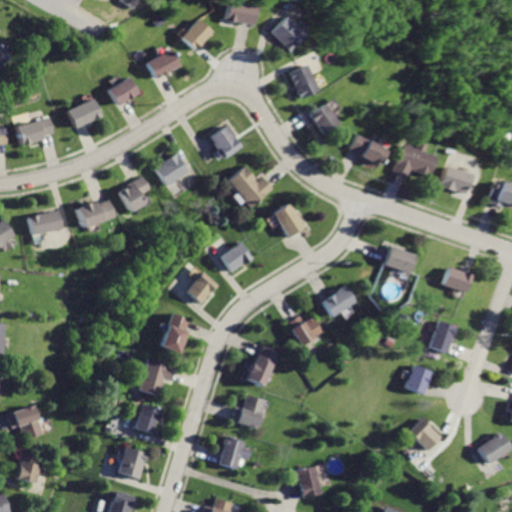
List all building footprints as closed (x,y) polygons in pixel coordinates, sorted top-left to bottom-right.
[(115,0),(113,4),(121,9),(125,0),(115,0)] [(224,0),(222,20),(249,24),(251,4),(224,0)] [(281,14),(266,31),(281,43),(278,46),(286,53),(303,34),(281,14)] [(194,19),(179,37),(194,48),(208,30),(194,19)] [(0,46),(0,62),(8,52),(0,46)] [(144,63),(152,78),(177,64),(168,49),(144,63)] [(303,63),(285,72),(294,90),(292,90),(296,99),(316,89),(303,63)] [(107,88),(117,104),(137,91),(128,75),(107,88)] [(67,108),(75,125),(100,114),(92,97),(67,108)] [(322,103),(306,114),(320,134),(336,124),(322,103)] [(15,124),(20,144),(40,139),(39,135),(53,132),(49,116),(15,124)] [(225,125),(209,137),(224,157),(240,146),(225,125)] [(353,133),(346,147),(354,152),(352,156),(363,161),(365,158),(373,163),(381,147),(353,133)] [(398,143),(389,169),(403,174),(405,168),(423,175),(430,156),(419,152),(421,145),(411,142),(409,147),(398,143)] [(154,167),(164,183),(185,170),(175,154),(154,167)] [(441,165),(434,186),(448,191),(448,188),(459,192),(465,174),(441,165)] [(245,167),(227,180),(247,206),(271,189),(262,176),(256,180),(245,167)] [(114,189),(126,210),(142,201),(138,194),(147,189),(140,175),(114,189)] [(511,187),(486,179),(479,202),(494,207),(495,203),(500,205),(501,202),(510,204),(511,197),(511,187)] [(72,207),(79,225),(110,214),(105,200),(91,205),(89,201),(72,207)] [(288,203),(273,213),(289,237),(304,227),(288,203)] [(26,216),(30,234),(60,226),(55,208),(26,216)] [(0,219),(0,244),(1,244),(0,242),(13,234),(3,218),(0,219)] [(221,255),(230,270),(250,256),(241,242),(221,255)] [(389,243),(381,263),(405,272),(413,252),(389,243)] [(445,264),(439,282),(462,290),(468,272),(445,264)] [(202,271),(185,292),(200,304),(217,283),(202,271)] [(344,284),(320,299),(330,315),(354,301),(344,284)] [(170,313),(158,343),(177,351),(185,331),(183,330),(187,320),(170,313)] [(311,316),(291,329),(301,345),(322,331),(311,316)] [(435,320),(427,347),(443,352),(448,335),(450,335),(453,325),(435,320)] [(262,346),(258,357),(255,356),(246,377),(262,384),(276,352),(262,346)] [(147,359),(139,389),(158,395),(162,379),(169,381),(174,367),(147,359)] [(412,363),(403,386),(420,392),(429,370),(412,363)] [(247,394),(243,408),(239,406),(235,418),(256,424),(264,399),(247,394)] [(30,404),(5,413),(11,428),(18,426),(22,439),(40,433),(30,404)] [(141,404),(134,427),(152,433),(160,410),(141,404)] [(426,422),(412,435),(428,450),(441,437),(426,422)] [(497,432),(476,447),(486,462),(507,447),(497,432)] [(226,437),(219,462),(236,467),(238,458),(246,461),(250,448),(243,446),(244,442),(226,437)] [(125,447),(117,472),(138,479),(146,453),(125,447)] [(21,453),(19,461),(17,460),(12,480),(30,485),(37,457),(21,453)] [(296,469),(300,489),(302,498),(320,494),(315,466),(296,469)] [(114,490),(107,511),(127,511),(132,495),(114,490)] [(0,495),(0,511),(9,511),(3,494),(0,495)] [(214,498),(212,507),(204,505),(202,511),(229,511),(232,503),(214,498)]
